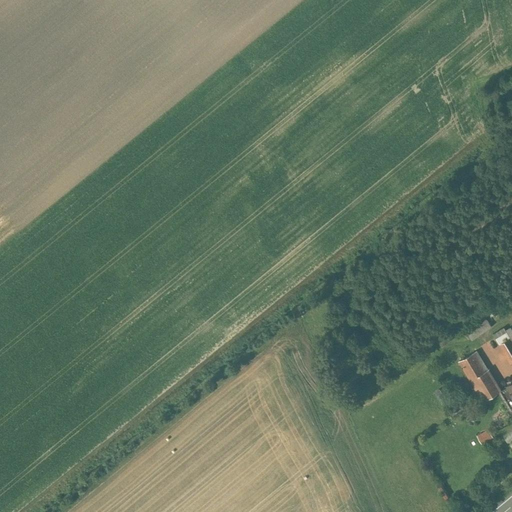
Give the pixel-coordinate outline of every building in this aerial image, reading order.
[(484,315),(465,329),(472,339),(491,326),(484,315)] [(495,338),(499,344),(510,337),(506,331),(495,338)] [(511,340),(510,337),(499,344),(510,362),(511,361),(511,340)] [(474,352),(459,361),(467,374),(482,365),(474,352)] [(501,390),(488,369),(485,371),(482,365),(467,374),(482,399),(485,398),(486,399),(501,390)] [(443,387),(435,392),(443,404),(451,399),(443,387)] [(480,433),(485,442),(496,437),(491,428),(480,433)] [(447,483),(442,485),(447,498),(452,496),(447,483)]
